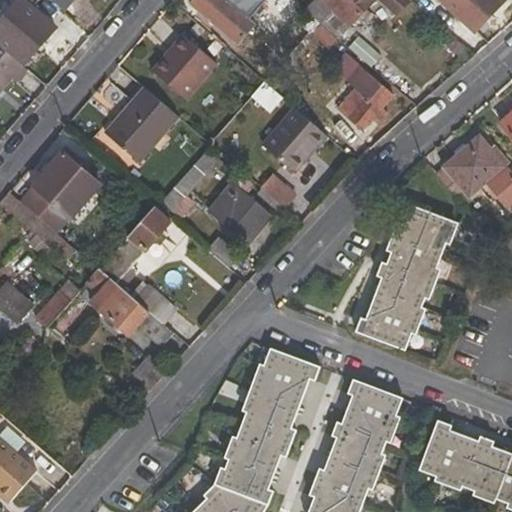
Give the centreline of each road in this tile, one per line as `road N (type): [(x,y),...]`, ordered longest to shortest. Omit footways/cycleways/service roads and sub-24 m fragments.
road 1 (residential): [(249,314),(392,156),(511,51)]
road 2 (residential): [(511,422),(249,314)]
road 3 (residential): [(69,511),(249,314)]
road 4 (residential): [(148,0),(0,173)]
